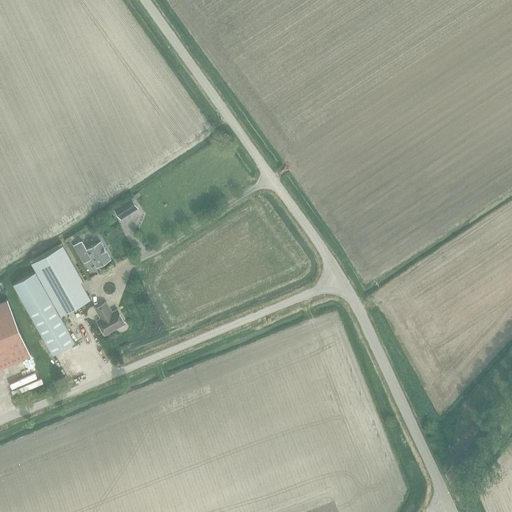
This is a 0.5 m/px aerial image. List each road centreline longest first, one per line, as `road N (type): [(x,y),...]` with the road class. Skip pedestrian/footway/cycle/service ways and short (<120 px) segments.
road 1 (unclassified): [(0,422),(339,279)]
road 2 (tertiary): [(339,279),(147,0)]
road 3 (tertiary): [(446,502),(339,279)]
